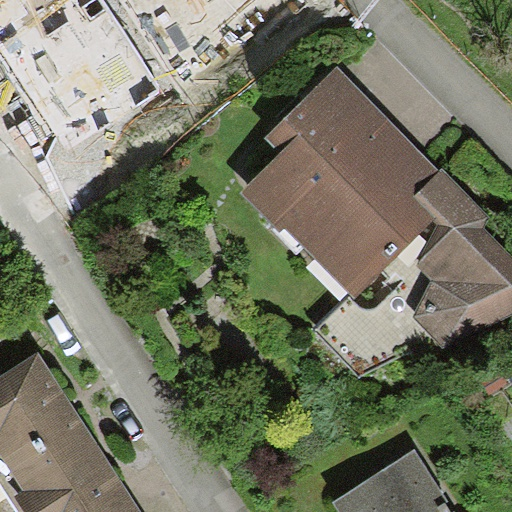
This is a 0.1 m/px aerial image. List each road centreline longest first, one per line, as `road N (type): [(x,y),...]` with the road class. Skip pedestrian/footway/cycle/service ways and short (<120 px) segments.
road 1 (residential): [(214,511),(0,180)]
road 2 (residential): [(511,134),(377,0)]
